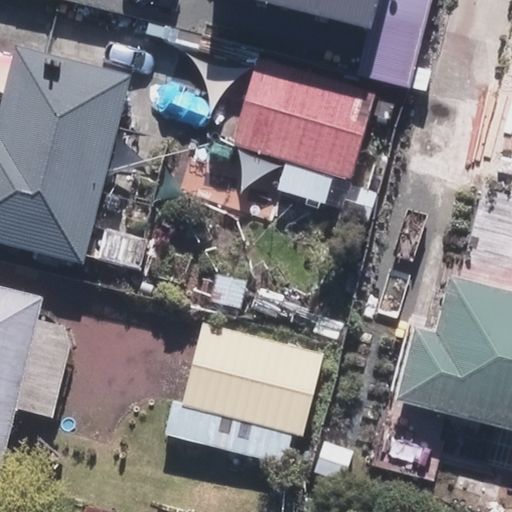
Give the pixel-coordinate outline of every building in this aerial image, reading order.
[(364,75),(417,88),(439,0),(280,0),(377,25),(364,75)] [(245,122),(364,158),(383,93),(265,57),(245,122)] [(0,240),(91,263),(130,110),(18,82),(5,133),(0,131),(0,240)] [(429,176),(486,189),(505,110),(447,97),(429,176)] [(349,212),(372,223),(385,194),(361,183),(349,212)] [(405,401),(511,427),(511,281),(459,269),(444,332),(424,327),(405,401)] [(0,497),(2,498),(21,411),(58,419),(76,341),(60,314),(46,311),(48,297),(0,286),(0,497)] [(187,403),(308,433),(328,352),(207,321),(187,403)]
